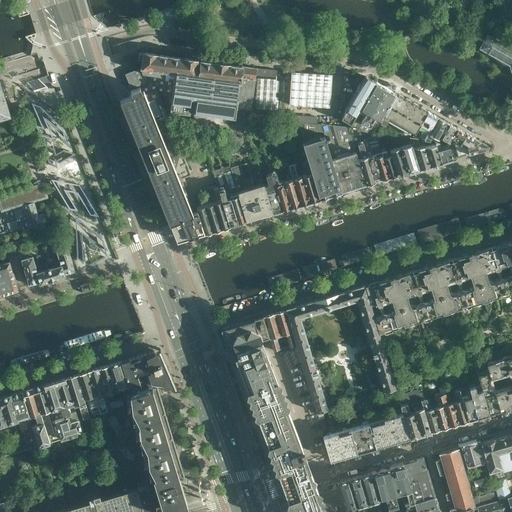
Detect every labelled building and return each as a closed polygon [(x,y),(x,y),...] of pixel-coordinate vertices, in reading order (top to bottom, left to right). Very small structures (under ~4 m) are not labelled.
[(511,47),(487,34),(479,48),(510,65),(510,67),(510,68),(510,69),(511,71),(511,72),(511,73),(511,47)] [(193,92),(194,80),(197,60),(194,59),(194,60),(191,59),(183,58),(157,55),(157,54),(143,52),(143,53),(138,52),(138,58),(142,59),(141,68),(142,71),(139,73),(137,70),(125,74),(124,74),(124,75),(125,75),(130,87),(134,86),(134,87),(145,83),(146,77),(164,79),(170,79),(171,77),(174,77),(170,111),(190,114),(190,112),(191,105),(192,97),(193,92)] [(251,109),(256,75),(256,68),(228,64),(227,64),(227,63),(222,63),(214,62),(201,61),(202,60),(197,60),(194,80),(204,81),(203,91),(197,90),(196,93),(193,92),(192,97),(197,97),(196,106),(191,105),(190,112),(235,118),(236,107),(251,109)] [(276,76),(276,70),(256,68),(256,75),(276,77),(276,76)] [(330,107),(332,74),(291,71),(289,104),(330,107)] [(351,124),(376,82),(375,82),(375,81),(365,76),(362,80),(359,84),(355,91),(352,96),(348,103),(346,108),(343,113),(341,118),(351,124)] [(274,111),(276,81),(257,80),(255,110),(274,111)] [(0,119),(10,116),(0,82),(0,119)] [(366,124),(386,87),(376,82),(351,124),(350,127),(349,129),(362,131),(366,124)] [(191,175),(184,158),(157,90),(145,95),(143,90),(141,91),(139,87),(130,90),(132,95),(120,100),(177,241),(205,233),(197,208),(191,209),(182,179),(191,175)] [(376,130),(384,115),(396,93),(386,87),(366,124),(376,130)] [(415,132),(427,111),(426,110),(420,107),(419,106),(412,102),(411,102),(404,98),(405,98),(404,97),(397,94),(397,93),(396,93),(384,115),(415,132)] [(46,123),(66,142),(64,138),(63,130),(40,108),(31,105),(41,128),(35,126),(40,136),(53,141),(46,123)] [(424,139),(437,116),(427,111),(415,132),(412,138),(414,138),(422,139),(424,139)] [(436,141),(447,122),(437,116),(424,139),(427,140),(435,141),(436,141)] [(310,132),(308,124),(296,122),(298,130),(310,132)] [(451,138),(457,128),(447,122),(436,141),(448,143),(451,138)] [(324,133),(321,125),(308,124),(310,132),(324,133)] [(352,137),(349,129),(321,125),(324,133),(352,137)] [(269,133),(266,126),(257,128),(259,134),(259,136),(269,133)] [(459,144),(466,133),(457,128),(451,138),(453,139),(451,143),(459,144)] [(479,141),(476,139),(466,133),(459,144),(466,145),(479,141)] [(366,184),(358,159),(353,141),(334,147),(331,136),(325,138),(341,191),(366,184)] [(341,191),(325,138),(325,137),(302,143),(308,164),(319,198),(341,191)] [(430,165),(424,146),(417,145),(414,138),(412,138),(410,137),(412,145),(419,168),(430,165)] [(441,161),(436,146),(428,145),(427,140),(424,139),(422,139),(424,146),(430,165),(441,161)] [(448,143),(436,141),(435,141),(436,146),(441,161),(452,158),(469,153),(466,145),(459,144),(451,143),(448,143)] [(487,148),(488,145),(479,141),(466,145),(469,153),(487,148)] [(374,181),(365,152),(363,143),(358,145),(362,158),(358,159),(366,184),(374,181)] [(75,156),(63,151),(56,155),(55,151),(45,145),(48,163),(56,169),(55,163),(59,164),(75,156)] [(419,168),(412,145),(401,148),(408,171),(419,168)] [(408,171),(401,148),(390,152),(390,154),(397,175),(408,171)] [(382,179),(376,158),(374,154),(371,155),(370,151),(365,152),(374,181),(382,179)] [(397,175),(390,154),(387,155),(385,151),(382,152),(389,177),(397,175)] [(389,177),(382,152),(378,153),(379,157),(376,158),(382,179),(389,177)] [(272,212),(265,187),(256,158),(230,166),(230,167),(246,220),(272,212)] [(319,198),(308,164),(304,165),(307,174),(302,176),(309,201),(319,198)] [(271,175),(269,169),(268,165),(262,167),(268,186),(265,187),(272,212),(282,209),(271,175)] [(246,220),(230,167),(222,170),(238,223),(246,220)] [(309,201),(302,176),(297,177),(294,168),(290,169),(300,204),(309,201)] [(300,204),(290,169),(285,171),(288,180),(283,181),(291,207),(300,204)] [(238,223),(222,170),(213,172),(217,183),(218,187),(230,225),(238,223)] [(217,183),(213,172),(208,174),(212,185),(217,183)] [(291,207),(283,181),(278,183),(276,174),(273,175),(271,175),(282,209),(291,207)] [(90,213),(99,216),(80,183),(54,175),(53,175),(69,207),(78,208),(68,189),(77,191),(90,213)] [(48,197),(43,182),(0,195),(0,209),(1,212),(48,197)] [(230,225),(218,187),(213,188),(216,201),(218,201),(197,208),(205,233),(230,225)] [(39,222),(32,202),(22,205),(28,226),(39,222)] [(464,219),(468,229),(504,218),(501,207),(464,219)] [(77,256),(83,260),(82,233),(105,251),(103,238),(75,214),(77,256)] [(417,229),(422,245),(463,232),(458,216),(417,229)] [(417,246),(413,234),(373,246),(377,258),(417,246)] [(511,241),(472,253),(487,300),(511,292),(511,242),(511,240),(511,241)] [(65,276),(65,275),(64,274),(65,274),(74,271),(75,271),(68,246),(56,249),(61,265),(37,272),(32,256),(21,260),(29,285),(30,284),(39,281),(39,282),(40,281),(40,282),(40,283),(43,283),(43,282),(50,280),(51,281),(55,279),(55,280),(56,279),(56,278),(63,276),(63,277),(65,276)] [(338,257),(342,268),(372,259),(369,247),(338,257)] [(487,300),(472,253),(433,265),(448,312),(487,300)] [(0,295),(18,290),(14,278),(15,278),(13,272),(12,273),(9,261),(0,264),(0,295)] [(333,271),(330,263),(306,270),(308,279),(333,271)] [(448,312),(433,265),(394,277),(408,324),(448,312)] [(269,278),(273,291),(302,282),(298,269),(269,278)] [(408,324),(394,277),(365,285),(371,304),(378,301),(378,303),(379,303),(379,304),(380,304),(381,304),(381,303),(382,303),(382,302),(382,301),(382,300),(389,298),(393,309),(395,310),(394,312),(375,318),(380,333),(408,324)] [(91,291),(88,282),(80,285),(83,293),(91,291)] [(328,408),(300,317),(357,300),(385,391),(396,388),(380,333),(375,318),(371,304),(365,285),(362,286),(327,297),(289,309),(289,308),(286,309),(296,345),(316,412),(328,408)] [(296,345),(286,309),(274,313),(281,335),(286,334),(290,347),(296,345)] [(305,455),(303,448),(302,448),(295,429),(261,340),(266,338),(269,337),(273,350),(280,349),(276,336),(281,335),(274,313),(259,317),(221,329),(229,352),(233,350),(243,377),(269,444),(278,472),(281,480),(285,490),(288,499),(292,511),(324,511),(316,488),(313,480),(310,470),(307,462),(304,455),(305,455)] [(63,353),(114,338),(115,338),(115,337),(116,336),(116,335),(117,334),(117,333),(116,333),(116,332),(116,331),(115,330),(114,330),(113,329),(112,329),(111,329),(60,345),(60,346),(59,347),(58,348),(58,349),(57,350),(57,351),(58,351),(59,352),(60,352),(61,353),(62,353),(63,353)] [(182,469),(163,404),(157,385),(155,385),(155,383),(174,386),(175,387),(176,386),(160,349),(159,349),(159,350),(155,352),(154,351),(153,350),(121,360),(121,361),(128,384),(129,384),(131,392),(130,393),(126,394),(153,487),(154,487),(158,497),(159,497),(163,510),(163,511),(166,511),(188,505),(187,503),(177,470),(182,469)] [(9,365),(10,366),(10,367),(12,369),(14,370),(15,370),(43,361),(44,361),(45,360),(46,359),(47,358),(48,357),(49,356),(49,355),(50,354),(48,353),(47,352),(45,352),(44,352),(43,351),(41,352),(40,352),(12,360),(11,361),(10,362),(10,363),(9,365)] [(511,355),(475,366),(483,392),(489,414),(511,407),(511,355)] [(128,384),(121,361),(121,360),(120,360),(98,367),(107,396),(118,393),(117,388),(128,384)] [(131,470),(111,409),(107,396),(98,367),(76,374),(84,398),(92,395),(93,399),(91,399),(90,401),(94,412),(100,410),(118,468),(119,474),(131,470)] [(478,417),(469,388),(463,368),(454,371),(459,389),(468,420),(478,418),(478,417)] [(84,398),(76,374),(65,377),(73,403),(79,401),(84,417),(89,416),(84,398)] [(447,381),(444,374),(435,376),(437,384),(447,381)] [(82,431),(73,403),(65,377),(44,384),(51,407),(60,437),(82,431)] [(45,409),(51,407),(44,384),(33,387),(47,433),(52,431),(45,409)] [(489,414),(483,392),(477,394),(474,386),(469,388),(478,417),(489,414)] [(47,433),(33,387),(22,391),(39,445),(50,442),(47,433)] [(430,431),(421,400),(418,389),(397,395),(402,413),(410,437),(430,431)] [(468,420),(459,389),(454,390),(457,401),(453,402),(459,423),(468,420)] [(39,445),(22,391),(11,394),(21,428),(28,449),(39,445)] [(459,423),(453,402),(448,403),(445,393),(440,394),(449,426),(459,423)] [(21,428),(11,394),(0,397),(7,422),(13,420),(16,430),(21,428)] [(449,426),(440,394),(435,396),(438,406),(434,408),(440,428),(449,426)] [(440,428),(434,408),(430,409),(427,398),(421,400),(430,431),(440,428)] [(410,437),(402,413),(384,418),(383,415),(368,419),(369,423),(350,428),(357,452),(365,450),(365,449),(364,447),(401,437),(401,439),(401,440),(410,437)] [(357,452),(350,428),(322,436),(329,458),(340,455),(340,454),(342,454),(343,456),(357,452)] [(511,433),(511,434),(510,435),(510,434),(509,434),(509,435),(508,435),(497,439),(497,438),(495,439),(495,438),(482,442),(483,442),(481,443),(484,456),(485,456),(489,471),(496,469),(497,475),(503,473),(502,470),(511,467),(511,433)] [(484,456),(481,443),(475,444),(474,442),(463,445),(458,447),(463,465),(468,464),(480,461),(482,460),(481,457),(484,456)] [(479,502),(477,497),(473,498),(463,465),(458,447),(458,446),(456,447),(452,448),(450,448),(450,449),(446,450),(444,450),(440,452),(440,451),(439,452),(434,454),(434,453),(432,454),(433,454),(436,465),(435,465),(436,466),(439,476),(439,478),(440,477),(441,482),(442,481),(443,485),(442,485),(443,488),(442,488),(442,489),(443,489),(446,499),(445,499),(446,501),(449,511),(450,511),(449,511),(473,511),(472,506),(473,506),(475,506),(474,504),(479,502)] [(17,452),(15,447),(4,450),(6,456),(17,452)] [(434,495),(424,459),(423,456),(403,462),(415,500),(434,495)] [(415,500),(403,462),(392,465),(393,465),(400,491),(406,489),(410,502),(415,500)] [(400,491),(393,465),(382,469),(394,507),(399,505),(395,492),(400,491)] [(119,474),(118,468),(107,472),(108,477),(119,474)] [(394,507),(382,469),(382,468),(372,471),(380,497),(385,495),(389,508),(394,507)] [(380,498),(380,497),(372,471),(360,475),(368,501),(369,503),(371,503),(371,500),(380,498)] [(108,477),(107,472),(95,475),(97,480),(108,477)] [(75,487),(97,480),(95,475),(74,481),(75,487)] [(368,501),(360,475),(349,478),(357,505),(358,507),(360,506),(359,504),(368,501)] [(357,505),(349,478),(337,481),(346,510),(349,509),(348,507),(357,505)] [(511,494),(511,485),(510,478),(494,483),(497,491),(498,497),(499,499),(511,494)] [(156,511),(150,488),(148,484),(136,488),(138,492),(143,511),(156,511)] [(53,493),(52,488),(41,492),(42,497),(53,493)] [(97,511),(96,504),(94,500),(90,502),(86,488),(67,494),(71,508),(71,511),(97,511)] [(479,502),(498,497),(497,491),(477,497),(479,502)] [(143,511),(138,492),(124,496),(128,511),(143,511)] [(437,503),(435,495),(434,495),(415,500),(410,502),(404,504),(405,508),(415,505),(416,509),(437,503)] [(128,511),(124,496),(110,500),(113,511),(128,511)] [(511,511),(511,496),(507,498),(477,507),(478,511),(511,511)] [(113,511),(110,500),(96,504),(97,511),(113,511)] [(437,511),(439,511),(438,508),(437,503),(416,509),(416,511),(437,511)]
